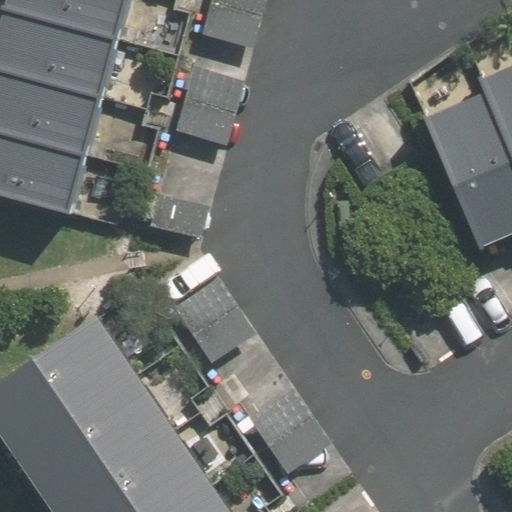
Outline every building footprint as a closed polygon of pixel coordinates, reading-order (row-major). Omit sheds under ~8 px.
[(0,184),(79,206),(135,0),(23,0),(0,83),(0,184)] [(266,0),(209,0),(200,36),(253,51),(266,0)] [(244,81),(191,66),(173,132),(226,146),(244,81)] [(511,79),(487,89),(494,104),(511,146),(511,79)] [(511,146),(494,104),(434,129),(480,243),(511,230),(511,146)] [(219,173),(166,158),(146,230),(199,244),(219,173)] [(216,366),(263,334),(224,277),(177,309),(216,366)] [(0,392),(0,425),(19,455),(133,378),(92,326),(0,392)] [(172,433),(133,378),(19,455),(59,510),(172,433)] [(289,472),(336,439),(298,384),(251,417),(289,472)] [(175,511),(209,489),(172,433),(59,510),(59,511),(175,511)] [(225,511),(209,489),(175,511),(225,511)]
